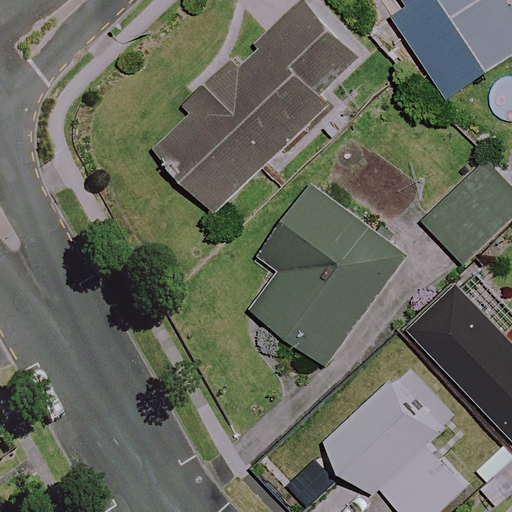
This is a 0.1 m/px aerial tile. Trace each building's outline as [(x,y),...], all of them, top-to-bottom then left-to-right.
[(368,57),(316,0),(160,144),(220,210),(335,105),(327,95),(368,57)] [(511,1),(511,0),(413,0),(415,3),(395,17),(455,101),(511,59),(511,1)] [(511,224),(511,185),(492,164),(431,221),(470,263),(511,224)] [(415,258),(323,190),(270,260),(289,274),(262,311),(335,365),(415,258)] [(511,339),(467,289),(418,332),(511,438),(511,339)] [(448,431),(398,378),(332,441),(382,493),(386,489),(408,511),(444,511),(471,487),(432,446),(448,431)]
